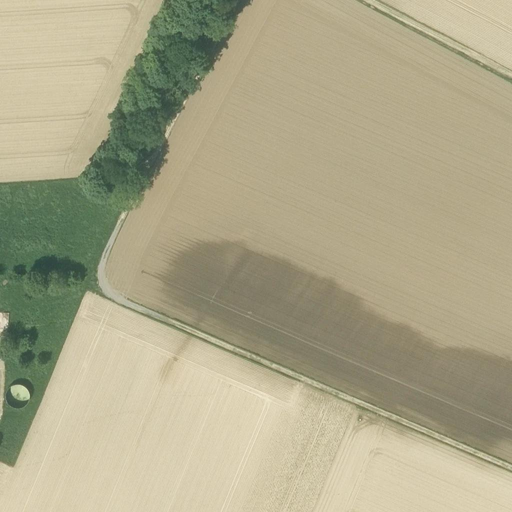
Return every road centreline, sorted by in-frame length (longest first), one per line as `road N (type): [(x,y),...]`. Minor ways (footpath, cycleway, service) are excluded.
road 1 (track): [(234,0),(91,287),(511,467)]
road 2 (track): [(382,0),(511,73)]
